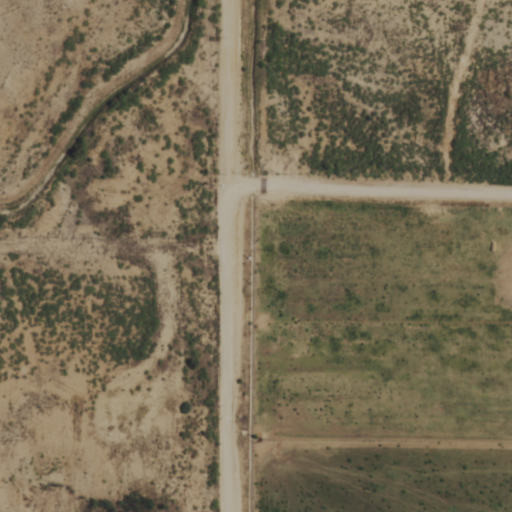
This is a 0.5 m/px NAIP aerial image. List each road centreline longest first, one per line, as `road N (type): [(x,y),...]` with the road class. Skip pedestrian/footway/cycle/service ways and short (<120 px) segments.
road 1 (residential): [(227,511),(225,0)]
road 2 (residential): [(0,245),(226,248)]
